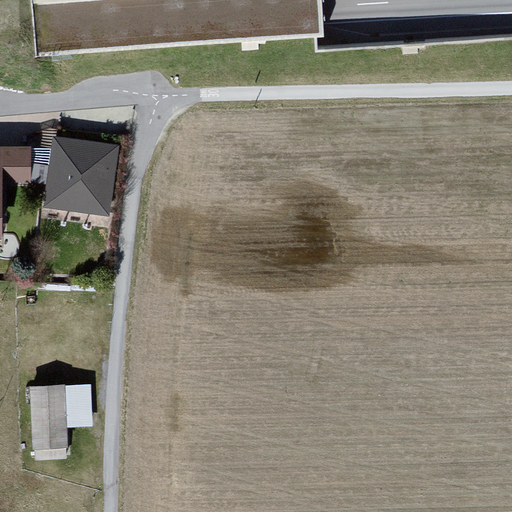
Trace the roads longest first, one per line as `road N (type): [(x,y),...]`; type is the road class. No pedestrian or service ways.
road 1 (motorway): [(0,34),(446,0)]
road 2 (residential): [(144,102),(107,511)]
road 3 (residential): [(144,102),(0,109)]
